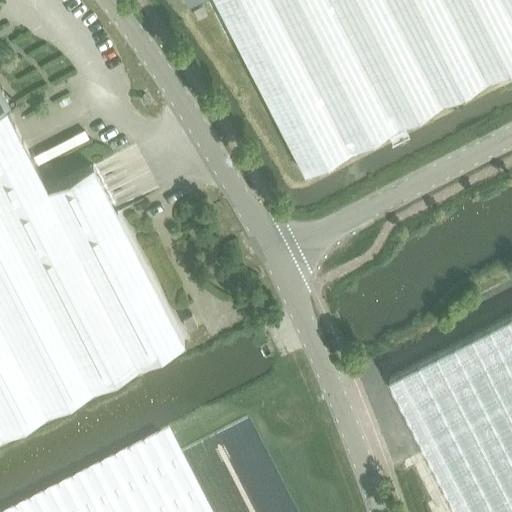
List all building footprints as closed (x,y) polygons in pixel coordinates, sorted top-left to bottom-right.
[(511,0),(215,0),(304,172),(511,65),(511,0)] [(214,28),(223,23),(217,12),(208,16),(214,28)] [(0,434),(184,341),(93,163),(47,186),(6,107),(16,102),(16,100),(9,104),(0,85),(0,434)] [(198,324),(192,312),(182,317),(188,330),(198,324)] [(511,511),(511,409),(419,457),(448,511),(511,511)] [(206,511),(169,438),(23,511),(206,511)]
